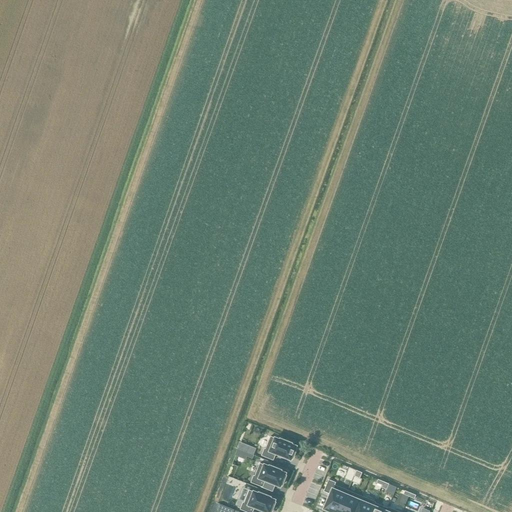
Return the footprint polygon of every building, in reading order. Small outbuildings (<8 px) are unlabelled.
[(276,454),(290,460),(291,458),(292,458),(296,449),(295,449),(296,447),(291,445),(291,444),(280,439),(280,440),(270,437),(265,449),(264,449),(261,456),(273,461),(276,454)] [(248,447),(246,453),(247,453),(253,455),(255,449),(248,447)] [(253,476),(250,483),(262,487),(265,481),(280,487),(281,485),(285,476),(284,476),(285,474),(280,472),(280,471),(269,466),(269,467),(259,463),(254,476),(253,476)] [(348,467),(344,479),(351,482),(354,476),(356,471),(348,467)] [(330,494),(324,509),(330,511),(338,511),(348,491),(334,485),(335,483),(329,480),(324,491),(330,494)] [(377,480),(376,483),(381,485),(381,487),(386,490),(387,488),(388,484),(377,480)] [(252,511),(254,508),(265,511),(269,511),(270,511),(271,511),(274,503),(273,503),(274,500),(269,498),(269,497),(259,493),(258,494),(249,490),(244,503),(242,502),(240,509),(245,511),(252,511)] [(348,491),(338,511),(354,511),(361,496),(348,491)] [(361,496),(354,511),(370,511),(374,503),(375,502),(361,496)] [(374,503),(370,511),(386,511),(388,509),(374,503)]
